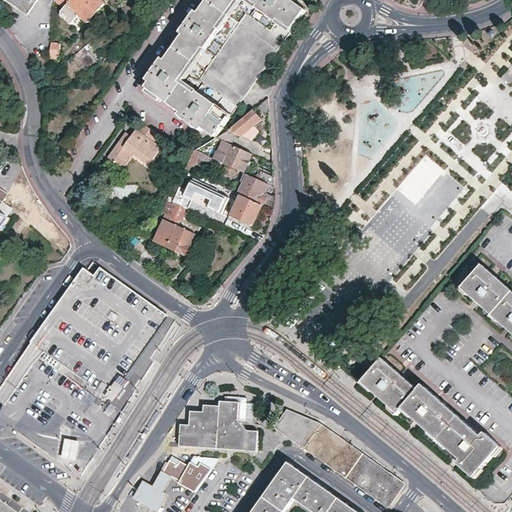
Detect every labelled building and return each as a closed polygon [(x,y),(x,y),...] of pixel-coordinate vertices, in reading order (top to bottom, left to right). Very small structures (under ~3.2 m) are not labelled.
[(7,0),(29,13),(37,1),(37,0),(7,0)] [(70,0),(68,3),(61,10),(61,15),(71,24),(80,14),(88,22),(93,17),(100,8),(105,3),(101,0),(70,0)] [(307,10),(294,1),(294,0),(207,0),(199,12),(196,10),(180,33),(183,35),(165,60),(162,58),(147,80),(149,82),(146,87),(181,112),(179,115),(202,130),(204,128),(217,136),(231,117),(217,107),(219,105),(199,90),(197,94),(180,82),(204,48),(207,49),(222,29),(219,27),(238,0),(251,0),(259,5),(257,8),(278,22),(279,20),(293,30),(307,10)] [(243,0),(238,0),(219,27),(222,29),(243,0)] [(259,5),(251,0),(244,0),(257,9),(257,8),(259,5)] [(100,8),(93,17),(101,24),(108,16),(100,8)] [(293,30),(279,20),(278,22),(276,23),(290,33),(293,30)] [(50,43),(49,61),(57,61),(57,55),(60,55),(61,44),(50,43)] [(204,48),(180,82),(186,81),(208,50),(207,49),(204,48)] [(197,94),(199,90),(186,81),(180,82),(197,94)] [(269,109),(269,97),(259,106),(266,113),(269,109)] [(217,107),(231,117),(233,113),(220,104),(219,105),(217,107)] [(262,118),(254,109),(237,123),(232,128),(227,131),(223,134),(217,137),(223,140),(226,141),(232,144),(235,137),(234,137),(236,132),(241,135),(246,132),(253,140),(261,133),(254,125),(262,118)] [(160,135),(142,122),(132,135),(127,131),(108,157),(107,156),(106,157),(119,166),(130,151),(134,154),(150,164),(162,148),(154,142),(160,135)] [(223,140),(217,137),(198,149),(210,155),(214,148),(221,144),(223,140)] [(252,153),(232,144),(226,141),(223,140),(221,144),(214,158),(215,158),(220,160),(244,172),(252,153)] [(198,149),(197,149),(195,149),(191,157),(186,168),(188,169),(193,172),(199,158),(211,163),(209,167),(210,167),(207,172),(205,172),(203,175),(209,178),(210,176),(212,177),(220,160),(215,158),(214,158),(210,155),(198,149)] [(130,151),(119,166),(123,168),(134,154),(130,151)] [(275,187),(274,176),(261,170),(257,178),(269,184),(275,187)] [(243,195),(264,204),(274,209),(275,205),(276,199),(265,194),(269,184),(257,178),(248,174),(239,193),(243,195)] [(177,193),(172,201),(187,208),(188,208),(192,200),(210,208),(219,189),(194,178),(185,196),(177,193)] [(0,222),(11,208),(1,201),(5,195),(0,191),(0,222)] [(264,204),(243,195),(232,216),(258,228),(261,222),(257,220),(264,204)] [(187,208),(172,201),(164,219),(179,226),(187,208)] [(179,226),(169,248),(188,256),(193,246),(190,245),(196,233),(193,232),(196,225),(184,218),(188,208),(187,208),(179,226)] [(179,226),(164,219),(154,241),(169,248),(179,226)] [(511,292),(481,266),(468,280),(461,274),(454,282),(461,288),(461,290),(511,334),(511,292)] [(132,360),(166,313),(104,270),(99,277),(85,268),(36,336),(28,347),(34,351),(39,356),(107,404),(111,399),(114,401),(129,381),(122,375),(132,360)] [(421,389),(385,359),(364,382),(401,413),(405,408),(464,459),(461,463),(476,477),(504,445),(488,432),(485,436),(425,385),(421,389)] [(247,427),(241,418),(240,418),(240,417),(240,416),(240,415),(241,400),(221,397),(221,403),(205,401),(204,408),(191,407),(190,421),(186,421),(182,420),(180,443),(257,449),(259,428),(249,428),(248,427),(247,427)] [(123,412),(125,415),(133,402),(129,402),(123,412)] [(161,414),(158,411),(147,428),(151,429),(161,414)] [(275,427),(287,435),(298,443),(387,506),(401,485),(386,474),(373,465),(358,455),(350,448),(337,439),(322,429),(320,428),(317,427),(315,425),(304,420),(294,416),(285,413),(275,427)] [(115,424),(117,427),(125,415),(121,414),(115,424)] [(107,436),(110,438),(117,428),(113,427),(107,436)] [(143,442),(149,432),(147,429),(139,441),(143,442)] [(81,449),(82,439),(67,437),(66,447),(64,458),(79,459),(81,449)] [(141,444),(138,441),(128,458),(131,460),(141,444)] [(164,468),(174,474),(181,479),(180,480),(196,490),(213,466),(203,460),(200,464),(192,460),(190,462),(182,458),(179,461),(171,457),(168,462),(164,468)] [(286,511),(296,499),(314,511),(361,511),(321,483),(290,461),(280,475),(254,511),(286,511)] [(165,489),(174,474),(164,468),(163,467),(154,483),(150,481),(145,478),(135,495),(147,503),(158,509),(169,492),(165,489)] [(30,511),(0,490),(0,500),(16,511),(30,511)] [(16,511),(0,500),(0,511),(16,511)]
